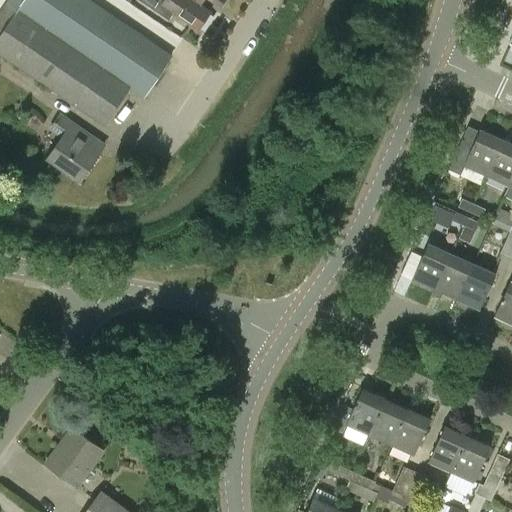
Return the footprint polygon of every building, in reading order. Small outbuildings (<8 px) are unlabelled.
[(172,55),(90,0),(24,0),(19,9),(130,85),(129,86),(130,87),(130,85),(145,95),(172,55)] [(192,0),(139,0),(168,19),(172,12),(197,29),(209,11),(199,4),(192,0)] [(0,36),(0,53),(104,125),(130,87),(129,86),(130,85),(19,9),(0,36)] [(47,167),(61,176),(65,170),(79,180),(97,154),(83,144),(89,135),(59,114),(50,128),(64,138),(49,160),(51,161),(47,167)] [(480,130),(472,148),(461,142),(449,170),(461,175),(465,166),(487,176),(503,141),(480,130)] [(511,179),(511,145),(503,141),(487,176),(509,187),(511,179)] [(471,212),(474,203),(462,198),(458,206),(471,212)] [(474,203),(471,212),(482,217),(486,208),(474,203)] [(459,238),(468,216),(456,211),(447,233),(459,238)] [(511,221),(497,215),(492,225),(509,233),(508,234),(511,235),(511,221)] [(480,221),(468,216),(459,238),(470,243),(480,221)] [(511,235),(508,234),(500,252),(511,257),(511,235)] [(435,291),(450,255),(428,244),(412,280),(435,291)] [(450,255),(435,291),(432,296),(440,299),(442,294),(457,301),(473,265),(450,255)] [(496,275),(473,265),(457,301),(480,311),(496,275)] [(511,325),(511,282),(510,282),(494,318),(511,325)] [(332,428),(336,430),(330,445),(336,447),(342,433),(343,433),(346,425),(368,435),(384,399),(362,389),(353,409),(343,404),(332,428)] [(384,399),(368,435),(391,445),(407,409),(384,399)] [(407,409),(391,445),(413,455),(430,419),(407,409)] [(451,472),(468,436),(445,426),(429,462),(451,472)] [(104,451),(72,428),(45,465),(77,488),(104,451)] [(468,436),(451,472),(474,482),(490,446),(468,436)] [(488,473),(500,478),(510,458),(498,452),(488,473)] [(348,479),(352,470),(329,460),(329,462),(320,458),(313,475),(321,479),(326,469),(348,479)] [(406,491),(416,471),(404,466),(395,486),(406,491)] [(352,470),(348,479),(350,480),(346,489),(373,501),(380,485),(374,482),(375,481),(352,470)] [(181,497),(193,490),(182,471),(170,479),(181,497)] [(416,471),(406,491),(418,496),(427,476),(416,471)] [(500,478),(488,473),(483,484),(479,482),(474,493),(490,500),(500,478)] [(406,491),(395,486),(391,493),(403,498),(406,491)] [(130,511),(101,490),(84,511),(130,511)] [(406,491),(403,498),(415,503),(418,496),(406,491)] [(333,511),(335,508),(312,498),(306,511),(333,511)]
